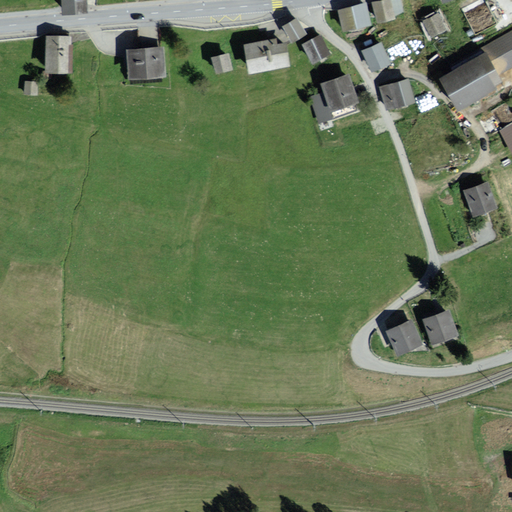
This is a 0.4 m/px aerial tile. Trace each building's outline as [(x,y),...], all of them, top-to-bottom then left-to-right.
[(60,0),(61,9),(81,9),(80,0),(60,0)] [(397,0),(377,0),(374,1),(378,19),(401,13),(397,0)] [(364,4),(340,9),(344,28),(368,23),(364,4)] [(435,13),(424,19),(430,32),(442,26),(435,13)] [(282,25),(289,39),(303,32),(296,19),(282,25)] [(511,31),(495,41),(509,67),(511,65),(511,31)] [(320,37),(305,44),(312,60),(327,53),(320,37)] [(47,38),(45,71),(65,72),(68,39),(47,38)] [(245,46),(249,69),(285,62),(281,40),(245,46)] [(385,61),(379,43),(365,49),(371,66),(385,61)] [(158,48),(127,49),(128,75),(159,74),(158,48)] [(214,56),(218,70),(228,67),(225,54),(214,56)] [(486,54),(442,79),(458,107),(502,81),(486,54)] [(346,74),(322,83),(329,104),(354,96),(346,74)] [(405,80),(383,87),(390,106),(411,98),(405,80)] [(511,124),(502,129),(508,140),(511,147),(511,124)] [(485,184),(467,190),(475,213),(492,207),(486,188),(485,184)] [(444,310),(424,317),(433,340),(453,332),(444,310)] [(419,342),(411,322),(390,331),(394,340),(399,351),(419,342)]
